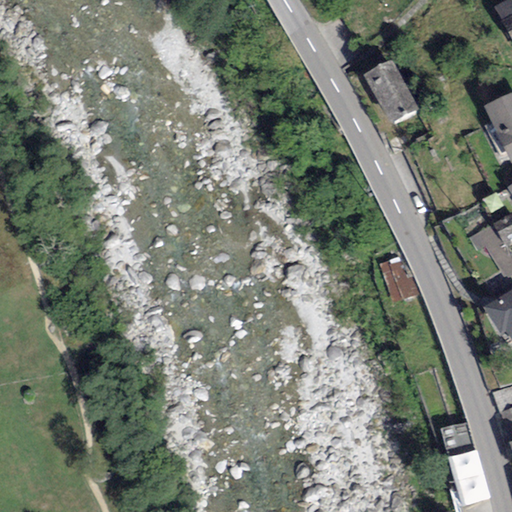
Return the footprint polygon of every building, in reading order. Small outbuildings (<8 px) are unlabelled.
[(511,0),(509,0),(495,9),(511,37),(511,0)] [(390,59),(363,74),(389,124),(417,109),(390,59)] [(511,92),(483,107),(511,164),(511,163),(511,92)] [(511,215),(511,214),(492,225),(504,247),(511,242),(511,215)] [(392,300),(417,296),(411,256),(386,260),(392,300)] [(511,289),(482,309),(500,336),(506,332),(511,340),(511,289)] [(511,386),(493,393),(499,414),(511,409),(511,386)] [(511,409),(499,414),(494,415),(504,445),(510,443),(511,442),(511,409)] [(449,425),(451,442),(473,438),(470,422),(449,425)] [(450,451),(464,500),(493,493),(479,443),(450,451)]
